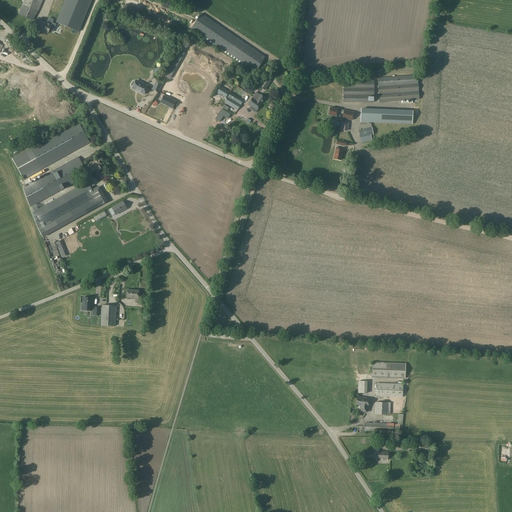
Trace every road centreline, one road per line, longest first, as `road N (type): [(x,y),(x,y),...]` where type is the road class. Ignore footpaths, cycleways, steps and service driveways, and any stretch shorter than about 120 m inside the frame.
road 1 (unclassified): [(171,246),(319,421),(381,511)]
road 2 (unclassified): [(250,166),(67,86)]
road 3 (unclassified): [(67,86),(171,246)]
road 4 (unclassified): [(0,317),(171,246)]
road 5 (unclassified): [(250,166),(291,80),(304,0)]
road 6 (unknown): [(287,89),(356,105),(356,163),(341,197)]
road 7 (track): [(511,237),(353,201)]
